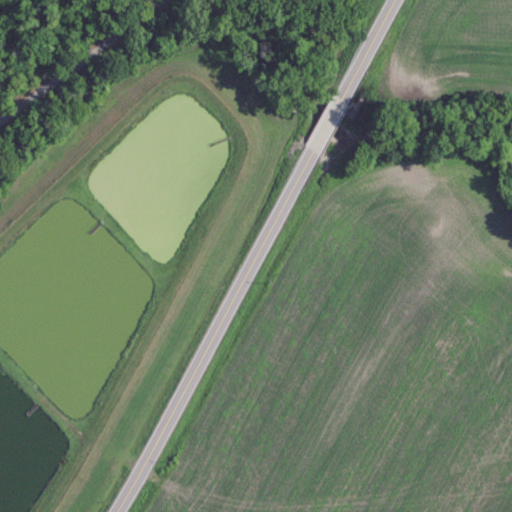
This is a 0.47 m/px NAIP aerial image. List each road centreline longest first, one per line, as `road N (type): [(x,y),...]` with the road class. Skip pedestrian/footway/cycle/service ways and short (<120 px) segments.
road 1 (primary): [(122,511),(333,116)]
road 2 (primary): [(333,116),(395,0)]
